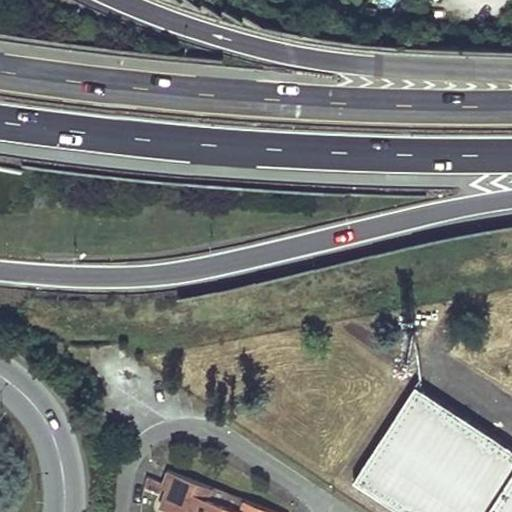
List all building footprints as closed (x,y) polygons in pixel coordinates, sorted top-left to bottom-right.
[(355,479),(405,511),(511,511),(511,447),(416,385),(355,479)] [(221,511),(225,503),(229,493),(212,487),(175,472),(169,485),(161,508),(171,511),(221,511)] [(164,482),(148,476),(146,486),(161,491),(164,482)] [(246,500),(229,493),(225,503),(242,510),(246,500)] [(242,510),(225,503),(221,511),(275,511),(246,500),(242,510)]
